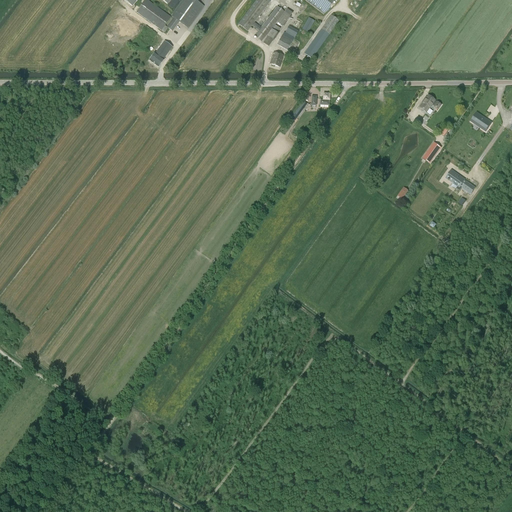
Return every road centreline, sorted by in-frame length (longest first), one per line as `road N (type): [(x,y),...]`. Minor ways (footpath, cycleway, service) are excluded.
road 1 (tertiary): [(511,82),(0,82)]
road 2 (track): [(110,424),(346,83)]
road 3 (track): [(190,511),(325,340),(338,339),(401,383)]
road 4 (track): [(401,383),(511,228)]
road 5 (track): [(401,383),(511,470)]
road 6 (track): [(0,351),(110,424)]
